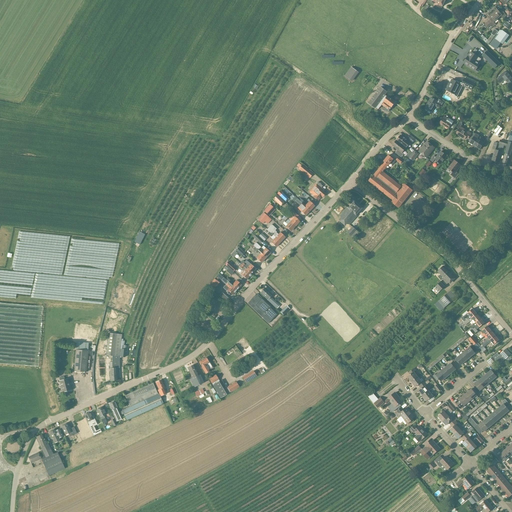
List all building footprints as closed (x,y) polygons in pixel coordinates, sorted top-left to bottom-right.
[(499,12),(495,7),(490,11),(497,19),(501,16),(503,19),(506,16),(502,10),(499,12)] [(496,25),(494,22),(497,19),(490,11),(486,15),(490,19),(484,24),(489,30),(496,25)] [(463,31),(467,34),(470,30),(470,31),(471,30),(473,30),(475,27),(473,26),(474,25),(470,22),(463,31)] [(488,45),(489,44),(498,31),(495,29),(491,34),(492,34),(488,40),(485,38),(483,40),(486,43),(488,45)] [(503,45),(509,35),(502,30),(501,31),(500,30),(499,32),(498,31),(489,44),(495,49),(500,43),(503,45)] [(487,51),(482,56),(495,68),(500,63),(487,51)] [(465,62),(464,63),(474,70),(475,71),(478,67),(479,64),(478,63),(481,59),(471,53),(470,55),(467,59),(465,62)] [(351,67),(345,76),(352,82),(359,72),(351,67)] [(509,87),(511,83),(511,78),(507,73),(507,74),(505,71),(498,77),(499,78),(497,80),(500,83),(505,79),(507,82),(506,84),(509,87)] [(446,90),(454,94),(456,91),(460,93),(463,86),(472,91),(475,83),(464,78),(462,83),(457,81),(457,80),(456,79),(455,81),(452,79),(446,90)] [(388,97),(387,97),(385,95),(387,92),(380,87),(371,100),(368,103),(371,106),(372,105),(378,110),(382,105),(385,107),(384,109),(388,112),(392,107),(391,107),(395,102),(388,97)] [(401,97),(404,93),(397,88),(394,92),(401,97)] [(439,99),(437,101),(431,97),(424,108),(432,113),(435,106),(438,108),(440,105),(442,105),(443,102),(439,99)] [(444,117),(440,124),(448,129),(449,128),(452,124),(453,122),(448,118),(448,119),(445,117),(444,117)] [(459,129),(456,134),(462,138),(461,138),(464,140),(464,139),(464,140),(466,137),(468,138),(471,133),(466,130),(465,131),(465,132),(464,131),(465,129),(460,127),(459,129)] [(480,149),(483,144),(485,141),(479,137),(479,136),(476,134),(470,143),(480,149)] [(397,140),(402,144),(406,148),(410,143),(412,144),(414,141),(409,136),(406,139),(401,135),(397,140)] [(397,140),(393,146),(398,150),(397,151),(395,153),(401,157),(404,154),(402,153),(406,148),(397,140)] [(434,148),(427,142),(419,151),(427,158),(434,148)] [(505,154),(502,163),(507,165),(510,156),(511,148),(511,142),(509,142),(507,147),(505,154)] [(497,162),(499,162),(502,152),(495,150),(492,160),(494,161),(494,162),(496,163),(497,162)] [(414,151),(409,157),(413,160),(418,154),(414,151)] [(447,156),(441,151),(436,157),(434,155),(430,160),(432,162),(435,160),(440,164),(447,156)] [(388,166),(390,163),(392,165),(395,161),(393,159),(394,159),(388,155),(383,161),(384,162),(382,165),(385,168),(388,165),(388,166)] [(448,169),(453,172),(450,175),(456,179),(459,174),(458,174),(459,173),(456,171),(461,165),(455,160),(448,169)] [(302,165),(299,169),(306,175),(310,171),(302,165)] [(385,168),(382,165),(373,176),(373,175),(368,181),(393,201),(391,202),(399,208),(413,191),(403,183),(401,186),(383,172),(384,171),(383,171),(385,168)] [(320,187),(322,185),(318,182),(309,191),(313,195),(313,196),(318,200),(321,196),(322,197),(325,193),(323,191),(323,190),(320,187)] [(284,202),(277,195),(273,199),(280,206),(284,202)] [(310,201),(306,205),(304,203),(305,202),(300,198),(299,200),(310,211),(315,206),(310,201)] [(297,199),(295,201),(300,205),(297,208),(305,216),(310,211),(299,200),(298,200),(297,199)] [(355,201),(353,200),(352,200),(349,202),(349,204),(351,205),(349,208),(348,207),(340,216),(350,225),(357,216),(356,215),(362,208),(355,201)] [(270,205),(264,211),(269,216),(275,210),(270,205)] [(263,213),(258,220),(263,224),(264,222),(268,217),(263,213)] [(291,231),(295,227),(288,220),(284,216),(281,219),(287,225),(286,227),(291,231)] [(289,219),(288,220),(295,227),(300,222),(295,217),(291,221),(289,219)] [(280,232),(278,235),(276,232),(277,232),(275,230),(276,229),(271,225),(267,230),(275,238),(280,242),(285,237),(280,232)] [(360,233),(352,227),(347,233),(355,240),(360,233)] [(280,242),(275,238),(267,230),(265,232),(269,236),(269,235),(270,237),(273,240),(271,242),(276,247),(280,242)] [(263,241),(256,234),(253,237),(260,244),(263,241)] [(256,243),(253,246),(255,247),(261,253),(266,258),(271,253),(263,246),(261,248),(260,247),(261,247),(256,243)] [(266,258),(261,253),(255,247),(253,249),(257,253),(258,252),(260,254),(256,258),(261,263),(266,258)] [(245,253),(238,248),(236,251),(242,256),(245,253)] [(242,261),(240,263),(246,269),(251,274),(256,269),(246,260),(244,262),(242,261)] [(236,268),(228,261),(225,265),(233,272),(236,268)] [(240,272),(247,279),(251,274),(246,269),(240,263),(238,266),(240,267),(239,268),(241,270),(240,272)] [(448,283),(454,277),(456,276),(450,270),(449,271),(443,266),(437,272),(441,275),(439,277),(441,280),(442,279),(443,280),(436,287),(440,291),(445,287),(445,286),(448,283)] [(223,278),(221,280),(226,285),(225,285),(223,288),(227,291),(232,295),(233,294),(234,295),(236,293),(235,292),(237,290),(225,279),(225,280),(223,278)] [(225,279),(237,290),(242,285),(236,280),(233,284),(231,283),(232,282),(227,278),(225,279)] [(222,285),(214,279),(211,283),(212,284),(210,287),(216,292),(222,285)] [(265,288),(260,293),(267,300),(277,309),(280,306),(270,297),(272,295),(265,288)] [(451,290),(434,304),(440,311),(457,297),(451,290)] [(222,293),(219,296),(226,302),(229,299),(222,293)] [(252,300),(248,304),(261,317),(268,323),(270,321),(277,315),(270,308),(270,307),(261,299),(262,298),(257,294),(252,300)] [(290,309),(287,307),(281,313),(283,315),(290,309)] [(467,313),(462,318),(465,321),(466,320),(468,318),(469,320),(471,318),(477,313),(472,309),(467,313)] [(477,313),(471,318),(473,320),(476,322),(481,318),(477,313)] [(476,322),(470,327),(472,329),(474,327),(476,330),(480,327),(485,323),(481,318),(476,322)] [(487,326),(482,330),(480,332),(483,334),(484,333),(486,335),(491,331),(487,326)] [(488,342),(495,335),(491,331),(486,335),(488,337),(486,339),(486,340),(488,342)] [(121,358),(121,357),(125,357),(126,349),(126,345),(121,345),(122,334),(108,333),(106,355),(112,356),(112,368),(110,368),(111,381),(118,380),(117,376),(118,376),(118,368),(120,368),(119,357),(121,358)] [(489,343),(491,341),(494,345),(499,340),(495,335),(488,342),(489,343)] [(458,342),(459,344),(467,338),(466,336),(458,342)] [(468,339),(473,345),(478,342),(473,336),(468,339)] [(465,351),(470,357),(475,353),(470,347),(465,351)] [(499,355),(495,359),(496,361),(500,358),(503,361),(505,359),(511,354),(506,349),(501,354),(499,355)] [(75,350),(74,371),(86,372),(88,351),(75,350)] [(460,355),(465,361),(470,357),(465,351),(460,355)] [(455,359),(460,365),(465,361),(460,355),(458,353),(455,355),(457,357),(455,359)] [(202,367),(206,374),(209,371),(209,370),(213,367),(210,362),(209,362),(206,357),(199,362),(202,367)] [(239,366),(246,360),(244,357),(236,362),(239,366)] [(497,361),(496,361),(492,357),(487,361),(489,363),(489,364),(495,371),(496,369),(493,365),(497,361)] [(446,367),(451,373),(456,369),(450,363),(446,367)] [(194,365),(187,368),(192,378),(199,375),(194,365)] [(441,371),(446,377),(451,373),(446,367),(441,371)] [(408,373),(410,375),(407,377),(411,382),(418,377),(414,372),(416,371),(414,368),(408,373)] [(487,374),(492,380),(497,377),(491,370),(487,374)] [(253,371),(243,378),(246,382),(257,376),(253,371)] [(437,381),(439,379),(441,382),(446,377),(441,371),(436,375),(435,374),(432,376),(437,381)] [(492,380),(487,374),(483,377),(488,384),(492,380)] [(204,383),(200,375),(190,380),(194,388),(204,383)] [(221,398),(230,393),(221,380),(219,381),(216,375),(208,379),(211,384),(212,384),(213,385),(212,385),(221,398)] [(418,385),(420,387),(425,382),(424,380),(422,382),(418,377),(411,382),(412,382),(411,383),(413,385),(414,385),(415,387),(418,385)] [(490,386),(488,384),(483,377),(478,381),(484,387),(486,386),(488,388),(490,386)] [(62,393),(71,391),(68,378),(59,381),(62,393)] [(162,380),(156,382),(159,390),(158,390),(160,397),(166,394),(167,394),(165,389),(164,388),(165,387),(162,380)] [(484,387),(478,381),(474,384),(480,391),(484,387)] [(230,392),(239,387),(236,382),(227,387),(230,392)] [(421,389),(419,391),(422,396),(429,391),(425,386),(427,384),(425,382),(420,387),(421,389)] [(146,390),(143,392),(147,402),(151,400),(149,396),(155,394),(151,385),(144,388),(146,390)] [(202,389),(195,392),(197,397),(205,393),(202,389)] [(473,399),(475,397),(476,398),(478,397),(471,389),(469,391),(468,389),(466,391),(467,392),(472,399),(473,399)] [(429,391),(422,396),(423,396),(422,397),(424,399),(425,399),(427,401),(433,396),(429,391)] [(395,392),(385,401),(387,404),(390,402),(392,404),(388,407),(392,412),(400,406),(399,404),(402,401),(399,398),(400,398),(395,392)] [(469,402),(470,400),(472,402),(474,400),(473,399),(472,399),(467,392),(465,394),(464,393),(462,395),(463,396),(468,402),(469,402)] [(470,404),(469,402),(468,402),(463,396),(461,397),(460,396),(458,398),(459,399),(464,405),(467,404),(468,405),(470,404)] [(374,403),(378,408),(385,402),(380,398),(374,403)] [(460,409),(463,407),(464,408),(466,407),(464,406),(464,405),(459,399),(457,401),(456,400),(454,401),(455,402),(460,409)] [(503,404),(504,404),(509,410),(511,407),(510,405),(505,399),(502,402),(503,404)] [(115,401),(108,404),(111,410),(116,422),(123,419),(121,415),(124,414),(127,420),(135,417),(130,407),(122,410),(122,411),(120,412),(118,408),(115,401)] [(447,407),(449,410),(446,413),(444,411),(438,416),(442,421),(449,414),(450,414),(455,409),(450,404),(447,407)] [(504,404),(503,404),(499,407),(505,414),(509,410),(504,404)] [(102,407),(96,409),(100,417),(104,426),(106,426),(105,423),(107,422),(104,416),(106,415),(102,407)] [(415,417),(407,407),(403,410),(401,407),(394,412),(402,422),(404,420),(407,424),(413,420),(412,419),(415,417)] [(495,411),(501,418),(505,414),(499,407),(495,411)] [(491,414),(497,421),(501,418),(495,411),(491,414)] [(84,415),(87,421),(87,422),(89,425),(89,426),(93,436),(101,432),(100,429),(96,431),(94,426),(97,425),(94,419),(93,419),(90,412),(84,415)] [(470,412),(469,412),(466,415),(465,414),(462,416),(466,420),(468,418),(467,417),(471,413),(470,412)] [(449,414),(442,421),(446,425),(449,423),(451,425),(456,421),(458,419),(455,416),(453,418),(452,416),(450,414),(449,414)] [(487,418),(492,425),(497,421),(491,414),(487,418)] [(477,425),(470,417),(469,421),(474,427),(477,425)] [(482,421),(488,428),(492,425),(487,418),(482,421)] [(458,427),(456,425),(458,423),(456,421),(451,425),(453,428),(450,430),(454,434),(462,427),(460,425),(458,427)] [(488,428),(482,421),(478,425),(484,432),(488,428)] [(65,435),(69,433),(70,437),(77,433),(74,427),(70,429),(67,423),(61,426),(65,435)] [(419,442),(422,440),(427,435),(419,426),(417,428),(414,425),(409,429),(413,434),(415,432),(417,435),(414,438),(419,442)] [(462,427),(454,434),(458,439),(461,436),(463,439),(468,434),(470,433),(467,430),(466,432),(464,430),(462,427)] [(60,429),(56,431),(55,428),(49,432),(54,444),(61,441),(59,438),(64,436),(60,429)] [(48,443),(47,444),(43,434),(36,437),(41,447),(40,447),(41,447),(42,451),(42,450),(45,458),(53,454),(48,443)] [(462,443),(466,448),(474,441),(468,434),(463,439),(465,441),(462,443)] [(390,446),(396,443),(392,438),(387,441),(390,446)] [(474,445),(478,442),(476,439),(475,439),(474,441),(466,448),(471,452),(476,447),(474,445)] [(430,458),(439,449),(437,446),(437,445),(433,440),(422,449),(430,458)] [(419,446),(411,453),(413,456),(421,449),(419,446)] [(508,458),(510,456),(511,457),(511,456),(511,454),(511,455),(506,448),(504,450),(503,449),(501,450),(502,452),(502,451),(508,458)] [(31,463),(41,459),(42,460),(45,458),(42,450),(38,452),(28,457),(31,463)] [(504,461),(506,459),(507,461),(509,459),(508,458),(502,451),(502,452),(500,453),(499,452),(497,454),(504,461)] [(63,465),(60,458),(59,455),(58,453),(54,454),(53,454),(45,458),(42,460),(49,476),(65,469),(63,465)] [(440,467),(443,465),(447,470),(454,464),(449,458),(449,459),(446,456),(443,459),(440,456),(435,461),(437,464),(440,467)] [(490,475),(497,469),(492,464),(485,469),(490,475)] [(495,481),(502,475),(497,469),(490,475),(495,481)] [(459,487),(463,484),(467,489),(469,488),(474,483),(467,475),(456,484),(459,487)] [(499,486),(506,480),(502,475),(495,481),(499,486)] [(504,492),(511,486),(506,480),(499,486),(504,492)] [(479,500),(484,496),(477,487),(469,494),(468,492),(462,497),(465,501),(470,497),(476,503),(479,500)] [(486,500),(479,505),(478,505),(475,508),(478,511),(480,511),(483,510),(484,511),(488,511),(493,508),(486,500)]
